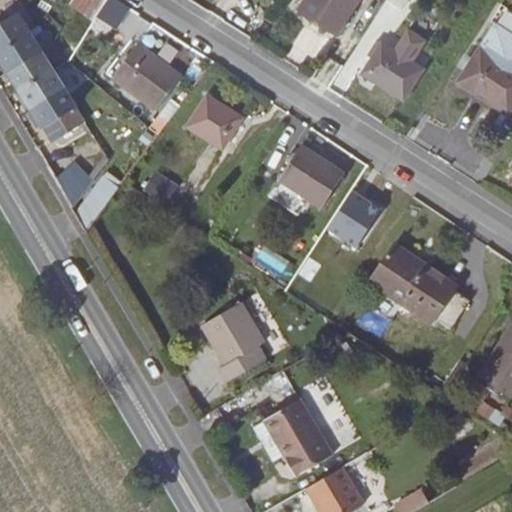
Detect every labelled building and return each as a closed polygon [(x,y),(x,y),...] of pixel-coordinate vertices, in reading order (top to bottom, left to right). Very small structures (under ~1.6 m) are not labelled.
[(66,0),(94,21),(107,0),(66,0)] [(336,34),(357,0),(304,0),(301,6),(299,9),(336,34)] [(388,0),(403,9),(408,0),(388,0)] [(0,59),(7,72),(51,44),(43,31),(32,38),(16,14),(0,24),(0,59)] [(511,107),(511,34),(495,24),(457,83),(507,115),(511,107)] [(376,39),(365,56),(369,59),(365,65),(360,72),(402,99),(421,69),(410,62),(424,41),(407,29),(393,50),(376,39)] [(137,43),(111,77),(155,111),(181,76),(137,43)] [(51,44),(7,72),(13,80),(19,90),(51,70),(48,64),(59,56),(51,44)] [(30,108),(63,88),(59,83),(51,70),(19,90),(27,102),(30,108)] [(67,94),(76,89),(69,78),(59,83),(63,88),(67,94)] [(63,88),(30,108),(52,143),(85,123),(67,94),(63,88)] [(206,96),(187,126),(222,149),(242,119),(206,96)] [(344,173),(301,145),(278,180),(321,208),(344,173)] [(73,202),(94,184),(74,161),(53,179),(73,202)] [(166,198),(174,182),(154,172),(146,188),(166,198)] [(75,216),(85,233),(119,188),(103,176),(75,216)] [(382,211),(351,191),(327,227),(358,248),(382,211)] [(235,226),(224,243),(235,249),(245,232),(235,226)] [(391,247),(419,265),(421,262),(394,243),(391,247)] [(421,262),(419,265),(391,247),(367,282),(430,325),(433,320),(449,331),(469,301),(454,291),(457,286),(421,262)] [(307,257),(296,273),(310,282),(321,265),(307,257)] [(226,383),(266,360),(258,347),(264,343),(240,303),(202,326),(225,366),(218,370),(226,383)] [(511,326),(480,377),(511,399),(511,326)] [(296,477),(332,456),(300,400),(264,421),(272,435),(276,441),(296,477)] [(271,444),(276,441),(272,435),(267,437),(271,444)] [(319,511),(351,511),(364,505),(342,468),(306,489),(319,511)] [(421,489),(393,503),(397,511),(410,511),(428,503),(421,489)]
